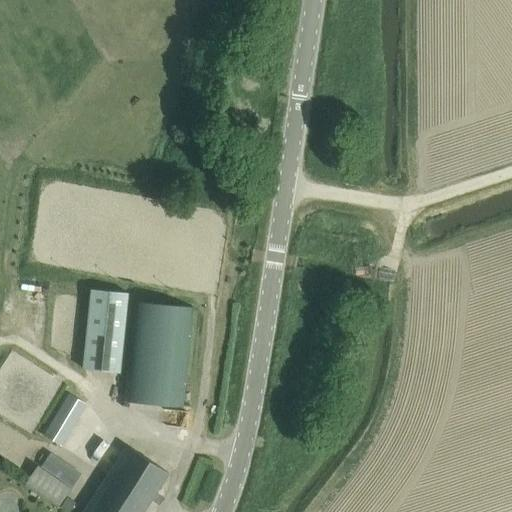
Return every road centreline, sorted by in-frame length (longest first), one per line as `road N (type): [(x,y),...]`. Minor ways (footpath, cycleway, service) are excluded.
road 1 (unclassified): [(217,511),(242,438),(310,0)]
road 2 (track): [(406,203),(388,276),(234,252),(226,297)]
road 3 (track): [(284,186),(406,203),(511,173)]
